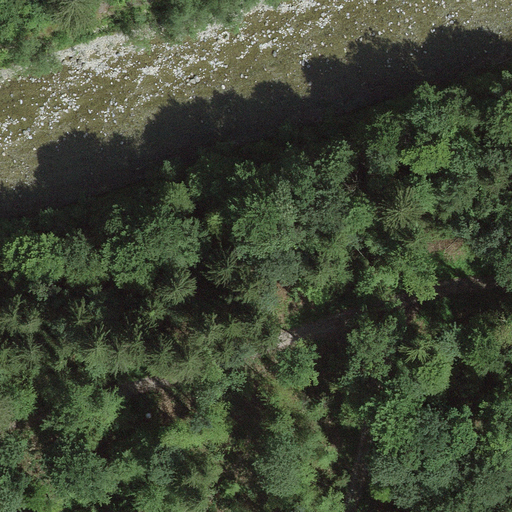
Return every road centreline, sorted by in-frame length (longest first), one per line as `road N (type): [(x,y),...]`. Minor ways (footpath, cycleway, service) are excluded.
road 1 (track): [(416,295),(0,425)]
road 2 (track): [(365,511),(374,499),(390,334),(416,295)]
